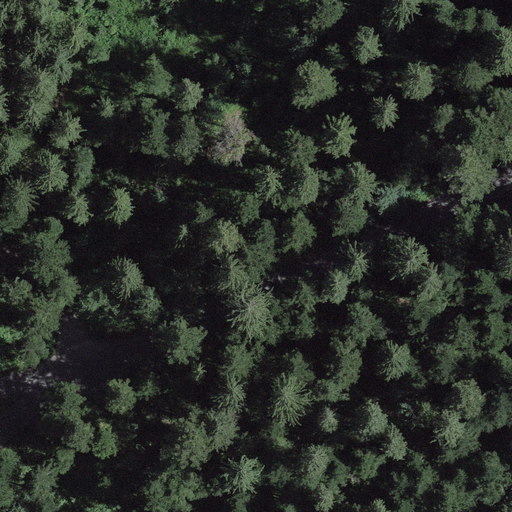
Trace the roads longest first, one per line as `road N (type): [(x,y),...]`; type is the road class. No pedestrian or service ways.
road 1 (track): [(0,254),(29,285),(85,381),(511,435)]
road 2 (unclassified): [(85,381),(511,184)]
